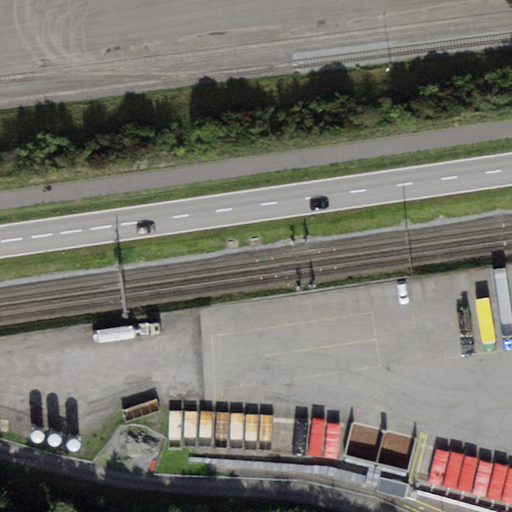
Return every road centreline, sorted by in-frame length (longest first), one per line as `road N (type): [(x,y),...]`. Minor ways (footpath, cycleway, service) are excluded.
road 1 (primary): [(511,169),(0,241)]
road 2 (track): [(358,511),(298,491),(161,486),(0,451)]
